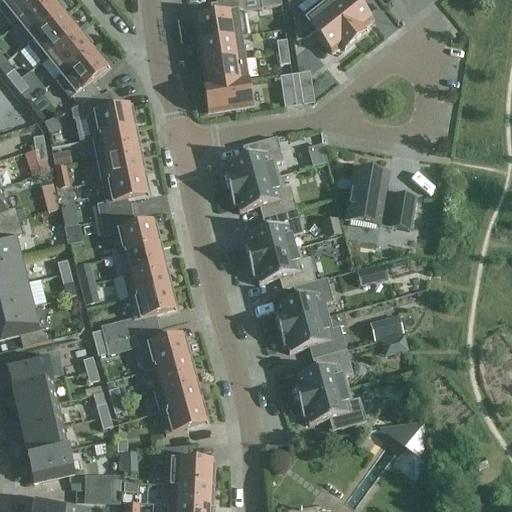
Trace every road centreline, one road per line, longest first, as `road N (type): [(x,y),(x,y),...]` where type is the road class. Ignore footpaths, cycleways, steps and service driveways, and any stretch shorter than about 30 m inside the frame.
road 1 (residential): [(252,511),(238,391),(177,144)]
road 2 (residential): [(327,122),(420,139),(435,61),(417,43)]
road 3 (residential): [(177,144),(327,122)]
road 4 (residential): [(164,95),(85,0)]
